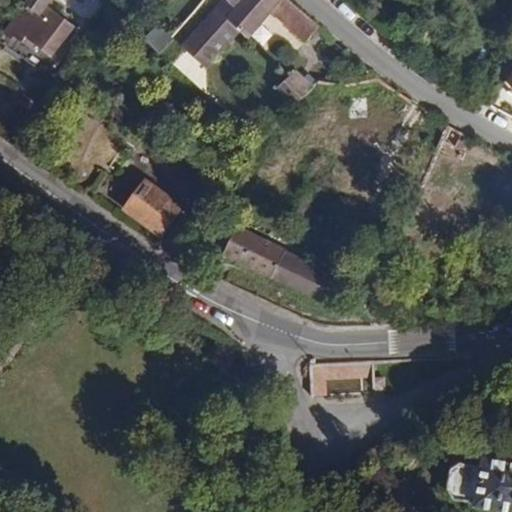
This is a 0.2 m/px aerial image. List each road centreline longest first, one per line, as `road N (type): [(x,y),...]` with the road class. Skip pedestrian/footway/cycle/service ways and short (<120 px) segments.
road 1 (secondary): [(268,328),(138,258),(0,158)]
road 2 (secondary): [(511,337),(323,344),(268,328)]
road 3 (residential): [(511,138),(416,85),(312,0)]
road 4 (residential): [(326,446),(504,362),(511,351)]
road 5 (residential): [(268,328),(294,410),(326,446)]
